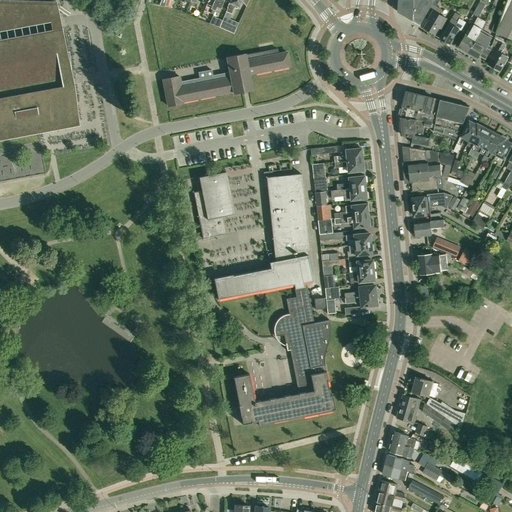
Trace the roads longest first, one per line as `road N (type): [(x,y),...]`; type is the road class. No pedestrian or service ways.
road 1 (primary): [(360,493),(400,327),(382,132)]
road 2 (primary): [(213,480),(360,493)]
road 3 (primary): [(73,511),(213,480)]
